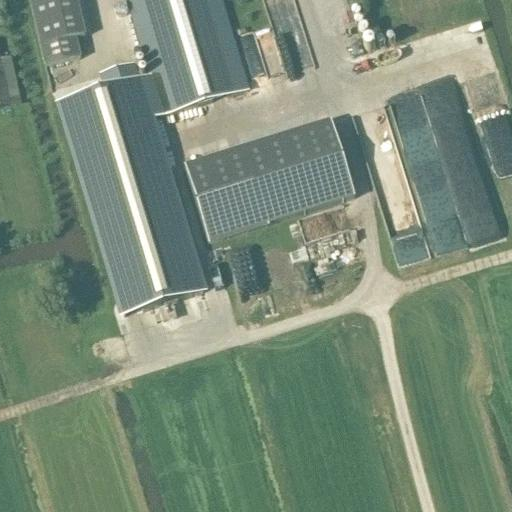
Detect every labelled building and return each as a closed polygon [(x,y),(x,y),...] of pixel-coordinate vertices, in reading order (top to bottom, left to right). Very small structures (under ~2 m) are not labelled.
[(83,39),(73,0),(27,0),(44,68),(81,60),(76,41),(83,39)] [(249,93),(221,0),(139,0),(127,4),(162,119),(249,93)] [(0,110),(22,106),(12,59),(1,61),(0,57),(0,110)] [(138,83),(134,68),(100,78),(105,94),(55,108),(119,321),(207,295),(155,121),(162,119),(150,79),(138,83)] [(208,246),(354,201),(331,124),(185,169),(208,246)] [(56,379),(51,365),(40,369),(45,383),(56,379)]
